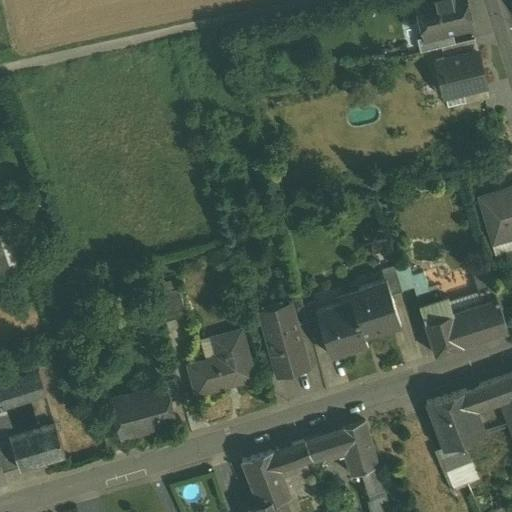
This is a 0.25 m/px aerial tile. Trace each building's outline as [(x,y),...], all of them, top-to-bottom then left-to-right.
[(464,0),(427,0),(416,3),(417,6),(415,6),(412,10),(414,19),(419,21),(420,20),(424,36),(425,41),(453,34),(452,31),(471,26),(464,0)] [(453,34),(425,41),(424,36),(417,38),(420,51),(441,46),(455,43),(455,42),(453,34)] [(455,43),(441,46),(444,58),(477,50),(474,38),(455,42),(455,43)] [(444,58),(436,60),(444,95),(462,90),(486,85),(477,50),(444,58)] [(486,85),(462,90),(465,101),(465,102),(488,96),(486,85)] [(462,90),(445,95),(447,106),(465,101),(462,90)] [(511,154),(493,159),(497,174),(511,169),(511,154)] [(511,188),(481,198),(495,241),(511,236),(511,188)] [(408,262),(395,266),(403,291),(414,287),(414,288),(416,288),(412,276),(408,262)] [(488,264),(473,269),(484,305),(499,301),(488,264)] [(403,291),(395,266),(381,270),(384,280),(386,280),(391,295),(403,291)] [(423,273),(412,276),(416,288),(427,284),(423,273)] [(175,277),(150,284),(162,321),(186,314),(175,277)] [(384,280),(349,291),(352,299),(364,336),(400,325),(391,295),(386,280),(384,280)] [(416,288),(414,288),(416,294),(429,290),(427,284),(416,288)] [(429,290),(416,294),(420,306),(441,299),(437,287),(429,290)] [(441,299),(420,306),(436,356),(463,347),(508,331),(499,301),(484,305),(453,316),(448,297),(441,299)] [(303,307),(301,298),(288,302),(288,304),(290,304),(295,325),(307,322),(303,307)] [(352,299),(316,310),(322,328),(330,355),(366,344),(364,336),(352,299)] [(314,303),(303,307),(307,322),(310,332),(322,328),(316,310),(314,303)] [(288,304),(260,311),(271,349),(277,372),(278,373),(306,365),(295,325),(290,304),(288,304)] [(183,363),(193,396),(255,378),(240,324),(209,333),(215,354),(183,363)] [(271,349),(260,352),(266,375),(277,372),(271,349)] [(181,398),(172,363),(160,366),(165,384),(169,401),(181,398)] [(38,368),(0,379),(0,399),(1,403),(29,393),(44,388),(38,368)] [(511,378),(510,374),(463,390),(470,409),(502,397),(511,423),(511,378)] [(165,384),(136,392),(137,395),(111,402),(121,437),(175,422),(169,401),(165,384)] [(44,388),(29,393),(38,424),(54,419),(44,388)] [(463,390),(426,402),(443,447),(443,448),(459,443),(480,436),(470,409),(463,390)] [(1,403),(0,399),(0,459),(4,472),(20,467),(9,433),(1,403)] [(38,424),(9,433),(20,467),(64,453),(54,419),(38,424)] [(364,421),(305,439),(311,458),(344,449),(351,473),(357,471),(371,466),(376,465),(364,421)] [(305,439),(242,459),(259,505),(273,499),(274,502),(290,496),(279,469),(311,458),(305,439)] [(459,443),(443,449),(443,448),(443,447),(434,450),(454,495),(468,488),(477,484),(459,443)] [(386,511),(371,466),(357,471),(371,511),(386,511)] [(242,511),(292,511),(301,509),(295,494),(290,496),(274,502),(273,499),(259,505),(243,511),(242,511)]
